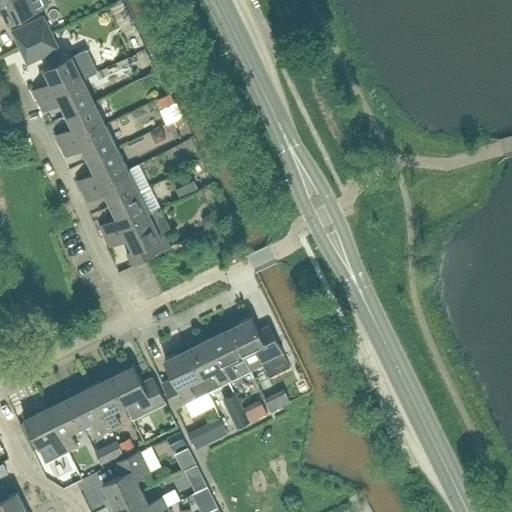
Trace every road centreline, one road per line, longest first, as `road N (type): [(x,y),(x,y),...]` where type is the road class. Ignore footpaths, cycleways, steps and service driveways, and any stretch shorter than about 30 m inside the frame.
road 1 (tertiary): [(467,511),(219,0)]
road 2 (residential): [(0,128),(31,118),(132,316)]
road 3 (residential): [(0,381),(132,316)]
road 4 (residential): [(79,511),(71,494),(20,469),(0,420)]
